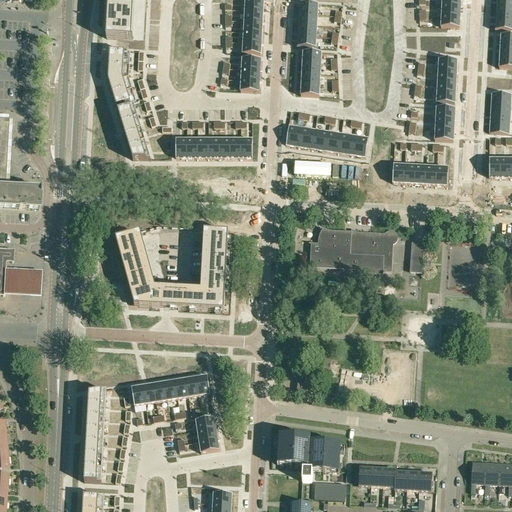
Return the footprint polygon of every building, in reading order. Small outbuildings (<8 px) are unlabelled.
[(108,0),(106,40),(107,40),(120,41),(129,41),(129,36),(132,37),(133,0),(108,0)] [(511,0),(496,0),(496,10),(511,11),(511,0)] [(245,1),(245,12),(263,13),(264,2),(245,1)] [(300,5),(299,16),(317,17),(318,6),(300,5)] [(442,7),(441,18),(460,19),(460,8),(442,7)] [(511,11),(496,10),(496,21),(511,21),(511,11)] [(245,12),(244,23),(263,24),(263,13),(245,12)] [(299,16),(299,27),(317,28),(317,17),(299,16)] [(441,18),(441,29),(459,30),(460,19),(441,18)] [(511,21),(496,21),(495,32),(511,33),(511,21)] [(244,23),(244,34),(262,35),(263,24),(244,23)] [(299,27),(298,38),(316,39),(317,28),(299,27)] [(244,34),(243,45),(261,46),(262,35),(244,34)] [(511,37),(501,37),(500,48),(511,48),(511,37)] [(298,38),(297,49),(316,50),(316,39),(298,38)] [(243,45),(242,56),(261,57),(261,46),(243,45)] [(511,48),(500,48),(500,59),(511,59),(511,48)] [(110,52),(109,66),(129,66),(130,53),(110,52)] [(303,53),(302,65),(321,66),(321,55),(303,53)] [(511,59),(500,59),(499,70),(511,70),(511,59)] [(242,60),(242,71),(260,72),(261,61),(242,60)] [(439,61),(438,72),(456,73),(457,62),(439,61)] [(302,65),(302,76),(320,77),(321,66),(302,65)] [(109,66),(108,81),(129,79),(129,66),(109,66)] [(242,71),(241,82),(259,83),(260,72),(242,71)] [(438,72),(438,83),(456,84),(456,73),(438,72)] [(302,76),(301,86),(320,87),(320,77),(302,76)] [(129,79),(108,81),(113,96),(132,90),(129,79)] [(241,82),(240,93),(259,94),(259,83),(241,82)] [(438,83),(437,94),(455,95),(456,84),(438,83)] [(301,86),(301,98),(319,99),(320,87),(301,86)] [(132,90),(113,96),(117,109),(136,103),(132,90)] [(437,94),(436,105),(455,106),(455,95),(437,94)] [(492,95),(491,108),(511,109),(511,96),(492,95)] [(134,108),(118,113),(122,126),(138,120),(134,108)] [(491,108),(490,122),(510,123),(511,109),(491,108)] [(436,109),(436,121),(454,122),(455,110),(436,109)] [(0,147),(7,148),(9,120),(0,119),(0,147)] [(138,120),(122,126),(125,138),(142,132),(138,120)] [(436,121),(435,132),(453,133),(454,122),(436,121)] [(490,122),(489,135),(509,136),(510,123),(490,122)] [(289,127),(286,147),(299,149),(302,129),(289,127)] [(302,129),(299,149),(313,151),(315,131),(302,129)] [(315,131),(313,151),(326,153),(328,133),(315,131)] [(142,132),(125,138),(129,150),(145,144),(142,132)] [(435,132),(435,143),(453,144),(453,133),(435,132)] [(328,133),(326,153),(339,155),(342,135),(328,133)] [(342,135),(339,155),(352,157),(355,137),(342,135)] [(355,137),(352,157),(365,159),(368,139),(355,137)] [(176,141),(176,160),(187,160),(187,142),(176,141)] [(198,142),(198,160),(209,160),(209,141),(198,142)] [(209,141),(209,160),(220,160),(220,141),(209,141)] [(220,141),(220,160),(231,160),(231,142),(220,141)] [(187,142),(187,160),(198,160),(198,142),(187,142)] [(231,142),(231,160),(241,160),(241,142),(231,142)] [(241,142),(241,160),(252,160),(252,142),(241,142)] [(145,144),(129,150),(133,162),(151,162),(150,161),(145,144)] [(489,161),(489,179),(499,180),(500,180),(500,161),(490,161),(489,161)] [(500,161),(500,180),(510,180),(511,180),(511,161),(500,161)] [(393,167),(392,185),(403,186),(404,168),(394,167),(393,167)] [(404,168),(403,186),(415,186),(415,168),(404,168)] [(415,168),(415,186),(425,187),(426,169),(415,168)] [(426,169),(425,187),(436,188),(437,169),(426,169)] [(437,169),(436,188),(447,188),(448,170),(437,169)] [(5,190),(4,208),(18,209),(18,210),(24,210),(24,209),(38,210),(38,211),(39,211),(40,191),(39,191),(39,190),(32,189),(32,191),(5,190)] [(388,235),(344,233),(335,233),(334,233),(332,232),(329,232),(326,231),(323,230),(321,229),(319,228),(318,229),(320,230),(323,231),(321,233),(320,235),(319,238),(319,240),(318,242),(318,245),(309,245),(311,245),(310,270),(360,272),(360,274),(359,274),(359,275),(361,274),(364,274),(367,275),(370,275),(372,276),(375,277),(378,278),(380,280),(383,281),(381,279),(382,275),(383,274),(392,274),(393,244),(395,242),(395,240),(393,235),(391,235),(388,235)] [(129,237),(116,241),(127,284),(133,302),(137,301),(139,309),(149,309),(160,310),(170,310),(177,311),(178,311),(190,311),(197,312),(215,313),(222,313),(224,313),(225,294),(225,287),(226,279),(226,271),(227,263),(227,256),(228,247),(228,240),(228,234),(208,233),(207,233),(207,238),(204,238),(201,292),(155,289),(141,239),(138,239),(137,235),(129,237)] [(423,246),(412,245),(410,274),(421,274),(423,246)] [(5,263),(6,263),(6,262),(12,262),(12,263),(13,264),(14,262),(13,262),(13,253),(14,253),(14,251),(12,251),(12,252),(0,251),(0,295),(3,296),(3,297),(5,297),(5,295),(3,295),(5,272),(6,272),(6,270),(5,270),(5,263)] [(44,272),(6,270),(6,272),(5,272),(3,295),(5,295),(5,297),(42,299),(44,272)] [(197,380),(196,380),(199,398),(210,396),(207,378),(197,380)] [(186,381),(185,382),(188,400),(199,398),(196,380),(186,381)] [(176,383),(175,383),(178,401),(188,400),(185,382),(176,383)] [(165,385),(164,385),(167,403),(178,401),(175,383),(165,385)] [(296,392),(304,394),(306,394),(308,384),(298,383),(296,392)] [(154,386),(153,387),(156,405),(167,403),(164,385),(154,386)] [(152,387),(143,388),(146,406),(156,405),(153,387),(152,387)] [(133,390),(131,390),(134,408),(146,406),(143,388),(133,390)] [(89,395),(88,408),(105,409),(106,393),(106,392),(89,395)] [(88,408),(88,420),(105,421),(105,409),(88,408)] [(214,419),(196,422),(198,433),(216,430),(214,419)] [(88,420),(87,433),(104,434),(105,421),(88,420)] [(216,430),(198,433),(199,444),(217,441),(216,430)] [(87,433),(86,445),(103,447),(104,434),(87,433)] [(303,467),(303,472),(312,473),(323,474),(339,475),(340,447),(310,446),(311,441),(279,439),(277,466),(294,467),(303,467)] [(217,441),(199,444),(201,455),(219,452),(217,441)] [(86,445),(86,458),(103,459),(103,447),(86,445)] [(0,470),(9,470),(8,458),(0,458),(0,470)] [(86,458),(85,471),(102,472),(103,459),(86,458)] [(475,496),(476,486),(485,487),(486,466),(472,465),(471,486),(471,496),(475,496)] [(499,488),(500,467),(486,466),(485,487),(484,496),(489,497),(490,487),(499,488)] [(511,467),(500,467),(499,488),(509,488),(508,498),(511,497),(511,467)] [(371,489),(372,471),(359,470),(358,489),(371,489)] [(85,471),(84,484),(101,485),(102,472),(85,471)] [(371,489),(383,490),(384,471),(372,471),(371,489)] [(396,472),(384,471),(383,490),(394,491),(395,491),(396,474),(396,472)] [(312,484),(312,473),(303,472),(302,478),(302,483),(312,484)] [(9,475),(0,474),(0,486),(8,487),(9,475)] [(394,493),(407,493),(408,475),(396,474),(395,491),(394,491),(394,493)] [(407,493),(419,494),(420,475),(408,475),(407,493)] [(432,482),(432,476),(420,475),(419,494),(431,495),(432,489),(433,489),(433,482),(432,482)] [(345,503),(346,487),(315,485),(314,502),(345,503)] [(209,495),(208,506),(231,507),(232,496),(209,495)] [(84,496),(83,510),(103,511),(104,498),(84,496)]
